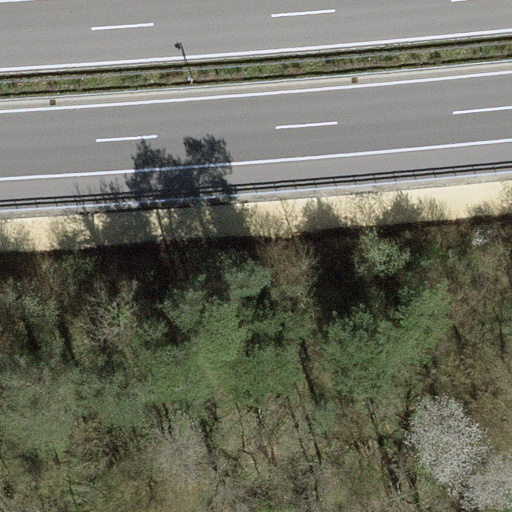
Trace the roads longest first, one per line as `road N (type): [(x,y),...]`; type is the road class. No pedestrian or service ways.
road 1 (motorway): [(0,146),(511,105)]
road 2 (track): [(0,238),(511,202)]
road 3 (motorway): [(449,0),(0,33)]
